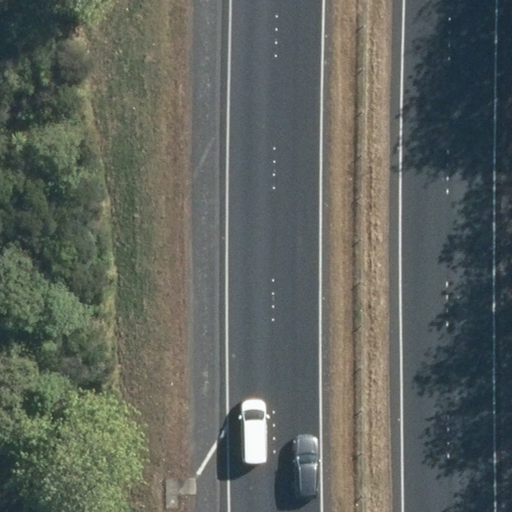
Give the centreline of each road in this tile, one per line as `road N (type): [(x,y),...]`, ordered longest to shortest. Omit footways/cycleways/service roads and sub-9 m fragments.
road 1 (motorway): [(451,0),(442,511)]
road 2 (motorway): [(276,511),(277,0)]
